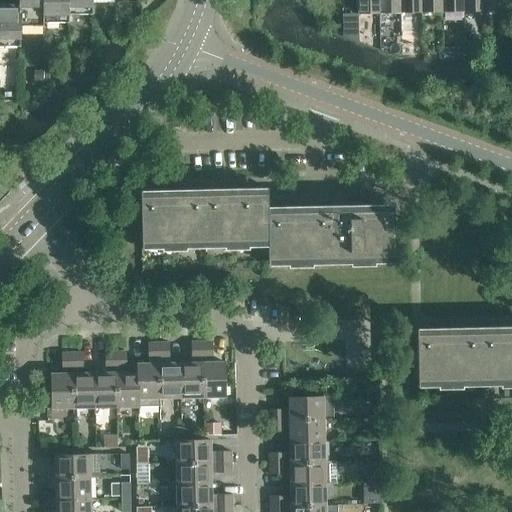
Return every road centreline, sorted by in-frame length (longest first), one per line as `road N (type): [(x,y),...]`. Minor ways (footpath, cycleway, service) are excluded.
road 1 (residential): [(250,511),(246,322),(115,314),(86,297)]
road 2 (residential): [(511,164),(183,44)]
road 3 (tertiary): [(36,218),(167,73),(183,44)]
road 4 (residential): [(24,411),(23,344),(86,297)]
